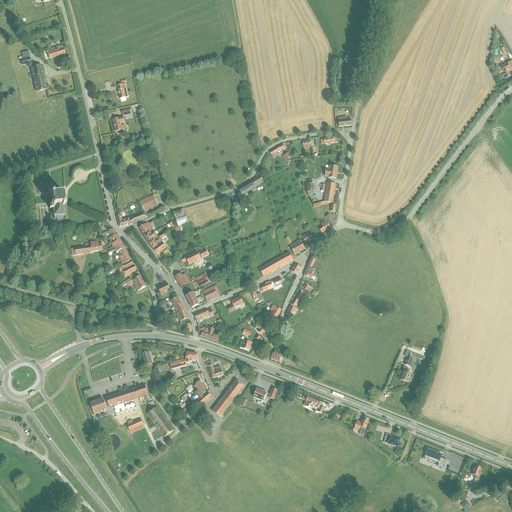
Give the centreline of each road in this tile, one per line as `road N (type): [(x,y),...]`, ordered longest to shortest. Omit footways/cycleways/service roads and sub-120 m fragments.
road 1 (residential): [(349,138),(329,131),(276,143),(238,187),(134,226)]
road 2 (secondary): [(511,466),(299,381)]
road 3 (unclassified): [(367,230),(390,230),(409,216),(511,88)]
road 4 (unclassified): [(98,157),(61,0)]
road 5 (primary): [(2,393),(25,405),(107,511)]
road 6 (primary): [(122,511),(39,386)]
road 7 (residential): [(190,312),(308,255)]
road 8 (residential): [(263,367),(308,255)]
